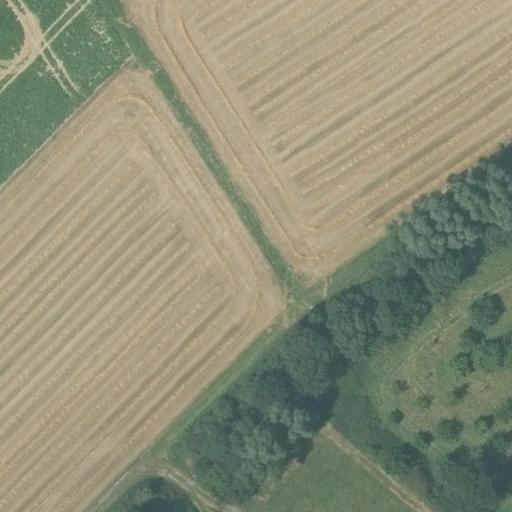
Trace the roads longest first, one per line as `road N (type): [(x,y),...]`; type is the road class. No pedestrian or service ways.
road 1 (track): [(91,511),(306,303),(511,162)]
road 2 (track): [(102,0),(306,303)]
